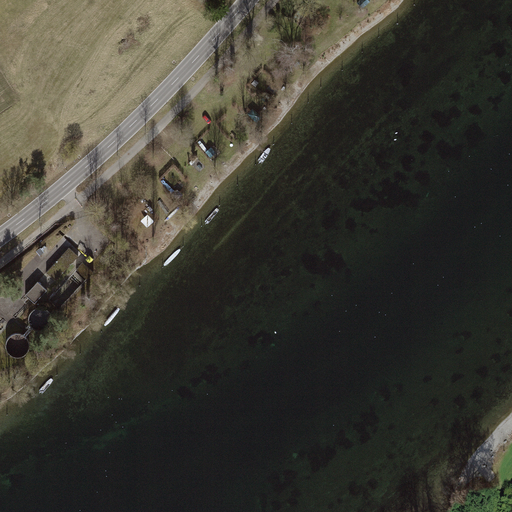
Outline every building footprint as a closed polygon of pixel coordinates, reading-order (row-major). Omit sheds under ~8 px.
[(70,248),(48,272),(57,280),(79,256),(70,248)] [(95,272),(83,262),(77,268),(89,278),(95,272)] [(38,281),(26,294),(35,303),(48,290),(38,281)] [(35,309),(30,317),(31,326),(33,327),(38,331),(47,330),(53,323),(52,314),(44,308),(35,309)] [(31,326),(23,334),(24,335),(33,327),(31,326)] [(23,334),(13,334),(7,340),(7,349),(13,356),(22,356),(29,350),(29,340),(24,335),(23,334)]
